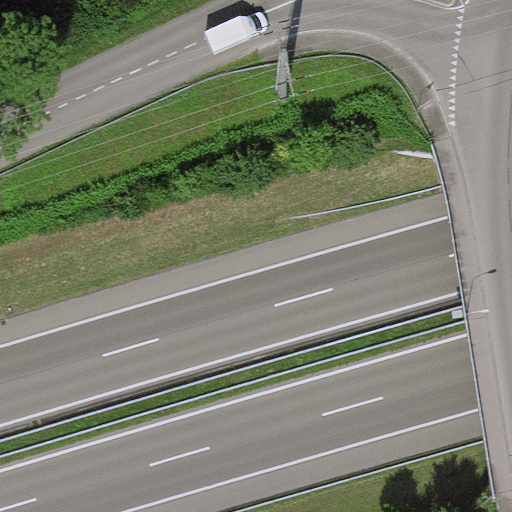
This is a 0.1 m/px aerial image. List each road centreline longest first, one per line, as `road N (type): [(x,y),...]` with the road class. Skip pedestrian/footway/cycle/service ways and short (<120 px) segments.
road 1 (motorway): [(511,240),(0,389)]
road 2 (motorway): [(0,511),(511,363)]
road 3 (unclassified): [(0,137),(267,12)]
road 4 (unclassified): [(267,12),(374,13),(457,45),(511,54)]
